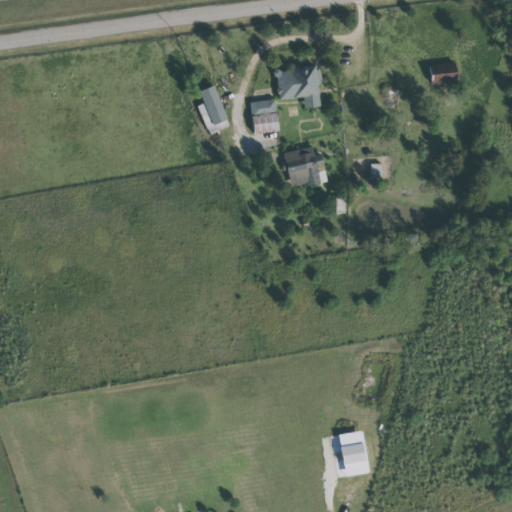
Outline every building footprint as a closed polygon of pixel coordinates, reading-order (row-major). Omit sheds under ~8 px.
[(430,85),(456,81),(454,62),(428,65),(430,85)] [(302,96),(303,108),(319,106),(316,82),(319,82),(317,65),(274,71),(277,99),(302,96)] [(202,103),(196,105),(208,134),(229,126),(213,85),(198,91),(202,103)] [(252,132),(277,129),(274,99),(249,101),(252,132)] [(290,188),(322,180),(320,172),(324,171),(320,153),(313,155),(311,146),(282,153),(290,188)] [(365,461),(362,443),(339,446),(342,465),(365,461)]
